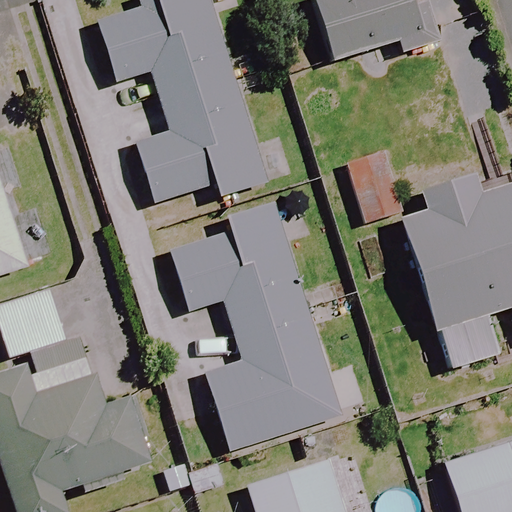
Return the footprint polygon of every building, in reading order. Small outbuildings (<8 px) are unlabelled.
[(240,11),(236,0),(147,0),(152,14),(94,32),(119,111),(155,100),(167,140),(131,151),(153,222),(252,191),(255,202),(295,190),(282,147),(253,156),(234,96),(264,87),(252,49),(223,58),(211,20),(240,11)] [(420,43),(408,0),(308,0),(327,68),(420,43)] [(415,224),(391,230),(419,342),(430,339),(439,375),(492,362),(482,320),(510,313),(511,319),(511,170),(408,197),(415,224)] [(395,216),(382,171),(326,188),(340,232),(395,216)] [(0,280),(23,273),(0,198),(0,280)] [(295,208),(273,215),(163,249),(184,316),(221,304),(241,369),(202,381),(225,456),(329,424),(364,413),(349,366),(333,371),(318,324),(340,317),(330,286),(307,293),(291,242),(304,238),(295,208)] [(59,345),(45,297),(0,310),(0,345),(5,362),(59,345)] [(31,402),(20,371),(0,378),(0,486),(8,511),(60,511),(58,505),(129,480),(95,380),(31,402)] [(511,511),(511,426),(492,433),(433,451),(452,511),(511,511)] [(338,511),(325,467),(243,492),(249,511),(338,511)]
